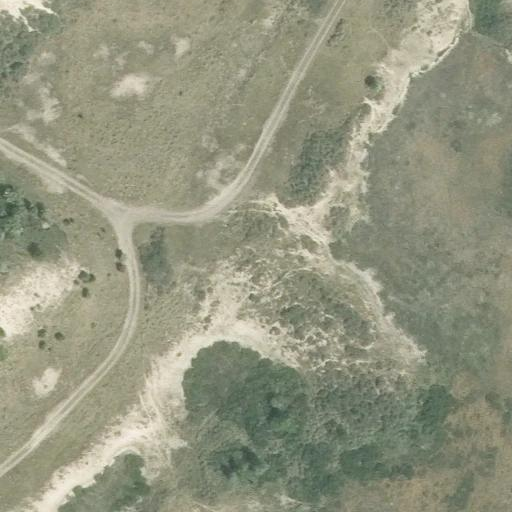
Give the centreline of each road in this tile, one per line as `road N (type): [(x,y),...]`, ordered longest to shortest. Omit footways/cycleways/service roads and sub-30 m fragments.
road 1 (track): [(0,140),(94,200),(134,257),(135,319),(88,389),(0,468)]
road 2 (track): [(103,212),(184,217),(220,198),(340,0)]
